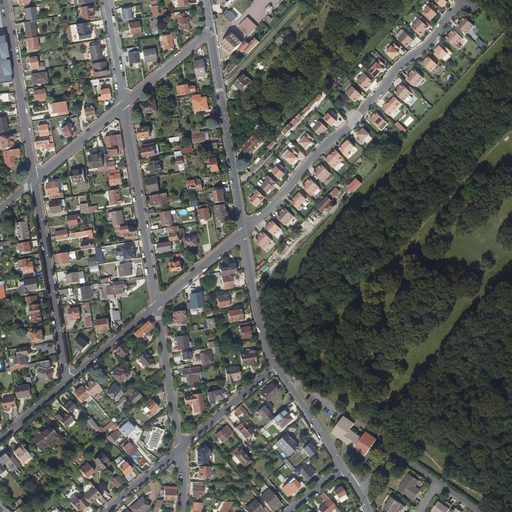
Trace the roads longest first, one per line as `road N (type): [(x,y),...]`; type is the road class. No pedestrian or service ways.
road 1 (residential): [(242,231),(460,4)]
road 2 (residential): [(123,104),(157,306)]
road 3 (residential): [(34,180),(67,379)]
road 4 (residential): [(242,231),(210,33)]
road 5 (residential): [(34,180),(2,0)]
road 6 (residential): [(180,448),(157,306)]
road 7 (residential): [(277,364),(262,335),(242,231)]
road 8 (residential): [(180,448),(277,364)]
road 9 (residential): [(342,466),(277,364)]
